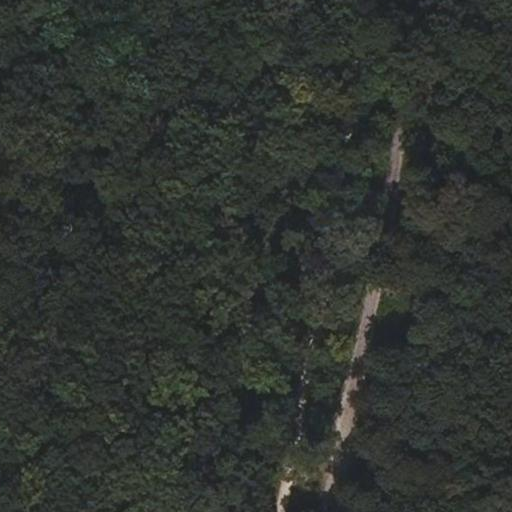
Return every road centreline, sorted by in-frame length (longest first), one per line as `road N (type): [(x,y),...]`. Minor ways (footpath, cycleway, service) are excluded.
road 1 (track): [(367,0),(281,511)]
road 2 (unknown): [(330,511),(414,0)]
